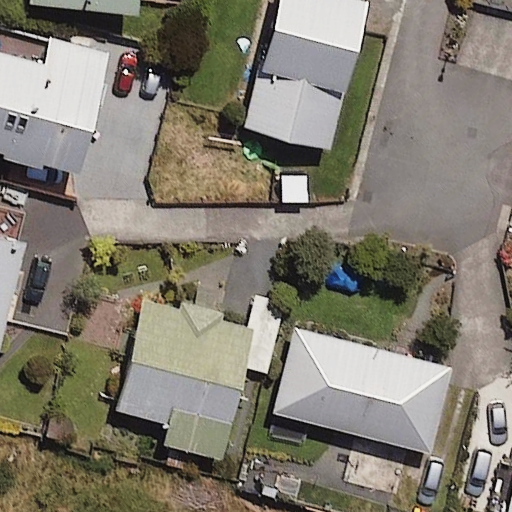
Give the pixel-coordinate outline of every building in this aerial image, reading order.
[(34,0),(34,5),(142,14),(143,0),(34,0)] [(373,6),(354,0),(285,0),(248,127),(330,151),(373,6)] [(111,54),(52,41),(47,64),(0,54),(0,156),(85,175),(111,54)] [(0,354),(28,245),(0,238),(0,354)] [(247,312),(137,287),(112,396),(163,407),(159,427),(216,440),(235,356),(264,362),(280,294),(253,288),(247,312)] [(446,353),(290,314),(270,399),(425,437),(446,353)] [(511,511),(511,462),(499,511),(511,511)]
